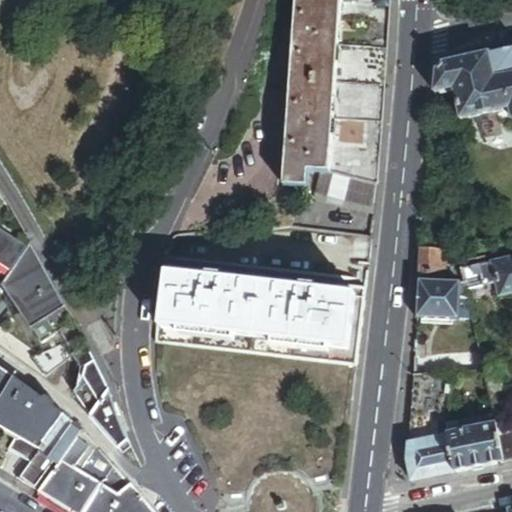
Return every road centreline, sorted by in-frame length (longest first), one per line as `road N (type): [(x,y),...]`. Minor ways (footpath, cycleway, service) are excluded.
road 1 (primary): [(366,511),(413,45)]
road 2 (residential): [(135,394),(132,331),(144,249),(167,222),(227,88),(255,0)]
road 3 (residential): [(135,394),(161,462),(192,511)]
road 4 (residential): [(389,511),(511,486)]
